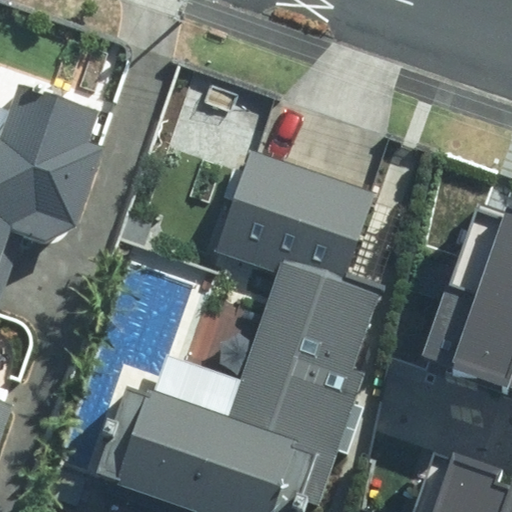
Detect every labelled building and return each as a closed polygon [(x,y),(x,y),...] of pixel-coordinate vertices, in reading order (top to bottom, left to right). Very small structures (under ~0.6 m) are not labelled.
[(0,129),(0,315),(5,317),(35,234),(70,246),(113,129),(13,94),(0,129)] [(245,417),(138,389),(113,485),(215,511),(320,511),(382,278),(354,271),(376,184),(240,148),(212,257),(282,275),(245,417)] [(421,352),(504,382),(511,360),(511,205),(477,193),(421,352)] [(501,511),(511,480),(511,479),(432,453),(411,511),(501,511)] [(511,511),(511,480),(501,511),(511,511)]
